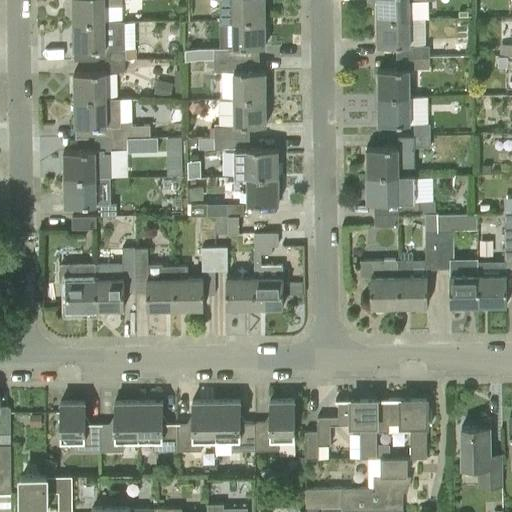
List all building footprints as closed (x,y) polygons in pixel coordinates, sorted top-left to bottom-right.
[(72,0),(73,20),(104,19),(121,19),(121,4),(121,0),(72,0)] [(219,0),(220,19),(231,19),(264,19),(264,0),(219,0)] [(376,0),(377,4),(377,17),(409,17),(408,0),(376,0)] [(409,17),(377,17),(377,44),(396,45),(396,56),(473,55),(473,44),(458,43),(458,45),(409,44),(409,17)] [(73,59),(73,60),(109,59),(124,59),(136,59),(136,47),(125,47),(125,19),(121,19),(104,19),(73,20),(74,47),(74,48),(73,48),(73,59)] [(220,47),(203,47),(203,59),(213,59),(213,58),(253,58),(253,46),(258,46),(264,46),(264,19),(231,19),(220,19),(220,47)] [(378,70),(378,95),(410,95),(409,68),(428,67),(429,57),(473,56),(473,55),(396,56),(396,68),(378,68),(378,70)] [(253,58),(213,58),(213,59),(213,70),(232,70),(232,97),(265,96),(265,70),(265,69),(258,70),(253,70),(253,58)] [(124,59),(109,59),(109,71),(124,70),(124,59)] [(105,70),(74,71),(74,99),(106,98),(105,70)] [(157,78),(154,92),(170,96),(173,82),(157,78)] [(378,95),(378,122),(410,123),(410,95),(378,95)] [(214,125),(214,136),(248,135),(248,124),(266,124),(265,96),(232,97),(232,124),(230,124),(230,125),(214,125)] [(106,98),(74,99),(75,125),(110,124),(110,137),(127,137),(127,136),(150,136),(150,124),(131,124),(131,120),(120,120),(120,98),(106,98)] [(413,122),(413,134),(429,134),(429,123),(413,122)] [(413,134),(413,146),(430,146),(429,134),(413,134)] [(214,148),(234,148),(233,175),(278,174),(278,150),(278,147),(249,147),(248,135),(214,136),(214,148)] [(127,150),(157,149),(157,136),(150,136),(127,136),(127,137),(127,148),(127,150)] [(166,136),(167,150),(182,150),(181,136),(166,136)] [(198,136),(198,148),(214,148),(214,136),(198,136)] [(127,137),(110,137),(110,149),(127,148),(127,137)] [(398,146),(366,146),(366,147),(367,173),(398,173),(398,146)] [(95,148),(64,149),(64,151),(64,176),(95,176),(95,148)] [(398,173),(367,173),(367,201),(374,201),(374,213),(396,213),(401,213),(401,212),(417,212),(435,212),(435,200),(415,200),(414,173),(412,173),(398,173)] [(233,175),(233,176),(245,175),(246,202),(279,202),(278,174),(233,175)] [(95,176),(64,176),(64,203),(96,204),(95,176)] [(190,185),(190,199),(203,199),(203,185),(190,185)] [(99,202),(99,215),(116,215),(115,202),(99,202)] [(206,202),(189,202),(190,214),(206,214),(206,202)] [(242,203),(226,203),(226,213),(228,213),(238,213),(242,213),(242,203)] [(503,260),(479,260),(479,303),(506,303),(506,272),(504,272),(504,267),(511,267),(511,211),(505,211),(502,212),(503,226),(503,260)] [(226,213),(215,214),(215,232),(228,232),(228,213),(226,213)] [(238,213),(228,213),(228,232),(238,232),(238,213)] [(374,213),(373,213),(373,214),(373,225),(397,225),(396,213),(374,213)] [(72,216),(72,228),(95,227),(95,215),(72,215),(72,216)] [(438,230),(425,230),(426,268),(427,268),(438,268),(438,230)] [(450,230),(438,230),(438,268),(450,268),(450,230)] [(255,245),(272,244),(278,244),(278,232),(278,231),(255,232),(255,245)] [(186,264),(174,264),(175,306),(203,306),(203,293),(213,294),(213,269),(213,245),(201,245),(201,275),(186,275),(186,264)] [(226,246),(213,245),(213,269),(226,269),(226,246)] [(110,263),(96,263),(96,277),(96,307),(123,306),(124,306),(124,290),(135,290),(136,290),(135,246),(121,246),(121,262),(110,262),(110,263)] [(147,246),(135,246),(136,290),(146,290),(147,306),(148,306),(175,306),(174,264),(163,264),(163,261),(147,262),(147,246)] [(398,258),(360,259),(360,275),(370,274),(371,305),(400,304),(399,258),(398,258)] [(412,258),(399,258),(400,304),(402,304),(427,304),(427,274),(413,274),(412,258)] [(96,260),(59,261),(59,280),(67,280),(67,307),(96,307),(96,277),(96,263),(96,260)] [(461,273),(449,273),(450,304),(477,303),(479,303),(479,260),(461,260),(461,273)] [(283,264),(261,264),(256,264),(254,264),(254,275),(254,305),(283,305),(283,264)] [(254,275),(226,275),(226,305),(254,305),(254,275)] [(299,281),(289,281),(289,292),(299,292),(299,281)] [(270,420),(255,421),(255,448),(279,448),(279,437),(294,437),(294,398),(269,399),(270,420)] [(360,398),(335,398),(335,400),(338,400),(338,415),(338,423),(360,423),(360,457),(368,457),(376,457),(376,430),(376,398),(374,398),(360,398)] [(410,398),(376,398),(376,430),(388,430),(388,423),(410,423),(410,456),(426,457),(426,421),(430,421),(430,422),(431,422),(431,406),(430,406),(426,406),(426,398),(410,398)] [(192,421),(177,421),(177,449),(201,449),(201,437),(216,437),(216,399),(192,399),(192,421)] [(240,399),(216,399),(216,437),(231,437),(231,448),(255,448),(255,421),(240,421),(240,399)] [(85,400),(60,400),(60,438),(76,438),(76,450),(100,450),(100,422),(85,422),(85,400)] [(114,422),(100,422),(100,450),(124,449),(124,438),(139,438),(138,400),(114,400),(114,422)] [(162,400),(138,400),(139,438),(153,438),(154,449),(177,449),(177,421),(162,421),(162,400)] [(10,406),(0,405),(0,432),(10,432),(10,406)] [(41,414),(30,414),(30,426),(41,426),(41,414)] [(317,415),(317,429),(318,443),(330,443),(330,423),(330,415),(317,415)] [(489,425),(461,425),(462,467),(477,467),(477,486),(490,486),(502,486),(502,452),(490,452),(489,425)] [(317,429),(305,429),(305,457),(318,457),(318,443),(317,429)] [(10,443),(0,443),(0,491),(11,492),(10,465),(10,443)] [(389,443),(376,443),(377,456),(380,456),(389,456),(389,443)] [(341,486),(306,487),(306,505),(321,505),(402,505),(402,487),(406,487),(406,475),(407,475),(407,456),(380,456),(380,457),(380,475),(373,475),(373,486),(368,486),(341,486)] [(46,474),(21,475),(21,511),(46,511),(46,487),(58,487),(58,511),(70,511),(69,511),(72,511),(72,475),(46,475),(46,474)] [(269,494),(256,494),(256,508),(269,508),(269,494)] [(224,502),(207,502),(207,511),(224,511),(224,506),(224,502)]
